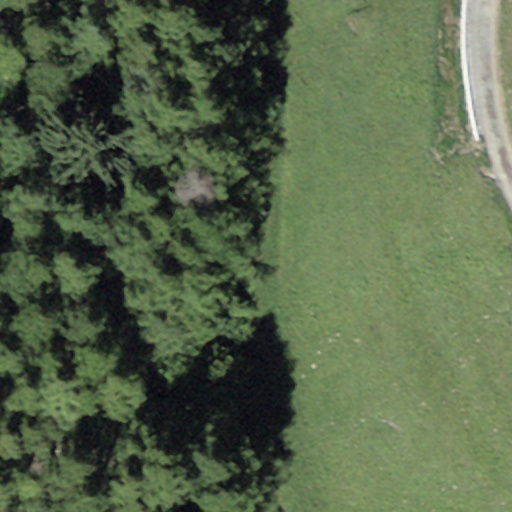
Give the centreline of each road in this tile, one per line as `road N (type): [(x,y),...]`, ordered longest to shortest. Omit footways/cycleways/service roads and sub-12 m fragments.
road 1 (track): [(319,511),(285,411),(275,348),(273,131),(282,0)]
road 2 (track): [(487,0),(489,61),(511,172)]
